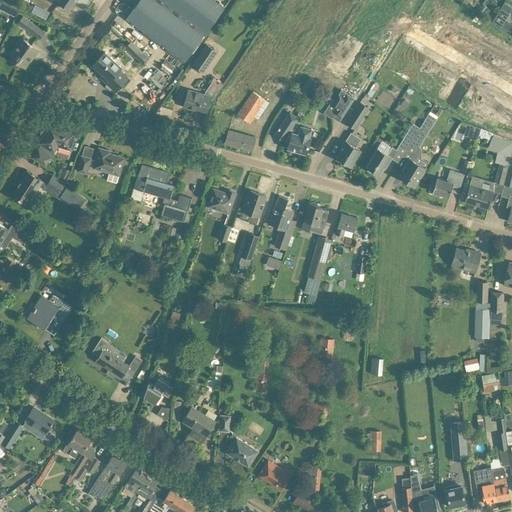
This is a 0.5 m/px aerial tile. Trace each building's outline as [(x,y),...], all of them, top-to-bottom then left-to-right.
[(59,0),(58,2),(60,4),(68,10),(75,0),(59,0)] [(185,61),(205,33),(158,0),(139,0),(126,18),(185,61)] [(225,6),(216,0),(158,0),(205,33),(225,6)] [(429,2),(417,22),(455,44),(467,24),(429,2)] [(7,5),(4,11),(15,16),(18,10),(7,5)] [(501,10),(493,23),(501,28),(506,21),(509,16),(501,10)] [(45,32),(37,26),(23,16),(18,22),(40,38),(45,32)] [(122,18),(115,26),(130,38),(137,31),(122,18)] [(472,21),(462,39),(468,43),(465,49),(474,54),(484,37),(477,33),(480,26),(472,21)] [(484,37),(474,54),(484,60),(487,54),(493,57),(504,40),(496,35),(492,42),(484,37)] [(38,50),(30,44),(23,39),(10,57),(24,67),(31,57),(32,58),(38,50)] [(504,40),(493,57),(500,61),(496,67),(505,73),(511,61),(511,53),(508,51),(511,44),(504,40)] [(386,61),(385,63),(394,68),(398,61),(406,66),(416,49),(406,43),(403,50),(396,46),(393,51),(386,61)] [(135,44),(129,51),(142,64),(148,57),(135,44)] [(202,73),(217,52),(206,44),(192,66),(202,73)] [(387,47),(380,57),(386,61),(393,51),(387,47)] [(115,91),(122,84),(128,78),(119,70),(121,67),(105,52),(93,65),(107,77),(104,80),(115,91)] [(415,58),(405,75),(413,80),(417,74),(425,78),(435,61),(425,56),(422,62),(415,58)] [(435,61),(425,78),(432,83),(429,89),(437,94),(447,77),(441,73),(444,67),(435,61)] [(309,76),(300,89),(308,95),(317,81),(309,76)] [(213,97),(222,84),(213,77),(212,81),(204,92),(189,87),(183,107),(192,109),(192,107),(207,111),(210,98),(212,99),(213,97)] [(374,82),(367,93),(372,96),(379,85),(374,82)] [(237,114),(249,123),(265,100),(252,91),(237,114)] [(335,101),(332,105),(337,108),(335,112),(342,116),(355,96),(348,92),(345,97),(340,93),(335,101)] [(479,95),(468,112),(477,117),(480,110),(488,115),(498,98),(489,92),(485,98),(479,95)] [(498,98),(488,115),(498,121),(494,128),(502,131),(511,113),(504,109),(508,103),(498,98)] [(405,99),(399,105),(404,110),(410,103),(405,99)] [(355,129),(369,108),(360,102),(347,123),(355,129)] [(301,127),(294,125),(299,118),(290,112),(280,127),(279,127),(278,129),(279,129),(275,135),(284,141),(284,140),(289,142),(288,148),(306,153),(310,138),(309,137),(311,129),(301,126),(301,127)] [(420,128),(409,145),(415,149),(416,150),(419,146),(433,123),(436,118),(428,113),(420,128)] [(511,113),(502,131),(510,135),(511,130),(511,113)] [(479,138),(483,127),(470,122),(466,133),(479,138)] [(409,145),(420,128),(412,123),(398,145),(406,150),(409,145)] [(56,146),(57,144),(70,148),(69,149),(70,150),(75,133),(50,126),(39,143),(43,145),(40,150),(39,149),(33,157),(45,165),(57,147),(56,146)] [(225,143),(252,150),(255,137),(228,130),(225,143)] [(351,166),(361,150),(355,147),(361,139),(351,132),(346,140),(339,150),(341,150),(336,157),(351,166)] [(511,140),(492,136),(487,149),(497,151),(495,162),(499,163),(494,181),(503,184),(507,169),(510,155),(511,150),(511,149),(511,140)] [(371,158),(365,166),(368,168),(367,170),(376,175),(377,173),(379,175),(384,168),(385,169),(397,150),(392,146),(391,147),(387,154),(377,148),(371,158)] [(117,183),(119,175),(124,158),(113,154),(112,156),(109,155),(110,151),(99,148),(95,161),(90,159),(91,158),(82,156),(77,170),(86,173),(89,164),(94,165),(93,167),(109,172),(106,180),(117,183)] [(511,149),(511,150),(510,155),(507,169),(503,184),(511,186),(511,149)] [(404,170),(400,177),(407,181),(407,183),(411,185),(413,185),(414,186),(420,177),(425,168),(426,167),(425,166),(410,157),(402,169),(404,170)] [(169,173),(141,164),(134,188),(164,197),(162,203),(164,204),(161,215),(184,221),(188,210),(192,197),(180,194),(178,201),(171,198),(175,184),(167,182),(169,173)] [(66,179),(69,171),(63,168),(60,176),(66,179)] [(21,181),(12,194),(25,203),(34,190),(36,191),(42,181),(26,170),(19,180),(21,181)] [(458,194),(464,174),(449,170),(446,181),(436,178),(435,182),(431,181),(429,188),(433,190),(432,191),(434,192),(433,193),(439,195),(440,193),(449,196),(450,192),(458,194)] [(47,184),(46,186),(58,194),(56,197),(58,198),(79,212),(87,199),(64,184),(52,176),(47,184)] [(469,186),(465,201),(489,208),(494,192),(480,188),(482,181),(472,178),(469,186)] [(214,189),(208,206),(222,210),(222,209),(229,211),(235,193),(228,190),(227,193),(214,189)] [(246,198),(242,210),(252,214),(249,222),(256,225),(259,216),(266,195),(250,190),(248,199),(246,198)] [(286,209),(285,206),(288,198),(279,195),(274,209),(275,209),(274,212),(273,212),(269,224),(270,224),(271,221),(278,224),(277,227),(280,228),(274,246),(286,250),(292,234),(285,232),(293,211),(286,209)] [(309,231),(311,224),(323,227),(328,209),(316,206),(317,203),(310,201),(302,229),(309,231)] [(353,231),(357,218),(342,213),(336,234),(343,236),(345,228),(353,231)] [(0,249),(2,251),(5,246),(12,236),(21,241),(27,232),(13,223),(9,230),(0,223),(0,249)] [(218,239),(225,241),(231,227),(223,224),(218,239)] [(184,231),(172,227),(170,235),(182,238),(184,231)] [(244,278),(251,259),(259,236),(249,233),(241,256),(239,264),(240,264),(236,275),(244,278)] [(32,234),(29,239),(34,243),(38,238),(32,234)] [(49,245),(42,241),(37,250),(44,254),(49,245)] [(307,276),(320,279),(328,251),(315,248),(307,276)] [(470,252),(456,248),(451,265),(475,272),(481,253),(470,250),(470,252)] [(267,266),(280,270),(283,259),(270,255),(267,266)] [(359,256),(357,272),(364,273),(365,273),(367,257),(359,256)] [(0,272),(6,277),(16,263),(8,258),(0,268),(0,272)] [(325,282),(324,289),(332,290),(334,283),(325,282)] [(477,301),(486,301),(487,282),(477,282),(477,301)] [(166,290),(164,296),(169,298),(172,293),(166,290)] [(491,319),(501,319),(503,293),(491,292),(491,310),(491,319)] [(67,315),(72,307),(53,294),(50,299),(43,295),(36,307),(33,311),(34,311),(31,317),(37,321),(36,323),(45,328),(50,320),(57,309),(67,315)] [(437,304),(451,306),(452,300),(438,298),(437,304)] [(476,309),(475,337),(489,337),(489,309),(476,309)] [(173,310),(169,320),(177,323),(181,313),(173,310)] [(127,354),(101,337),(92,351),(98,355),(95,361),(122,378),(126,372),(132,376),(142,360),(136,355),(130,365),(123,361),(127,354)] [(332,358),(334,339),(320,338),(318,356),(332,358)] [(372,358),(370,373),(381,374),(383,359),(372,358)] [(477,358),(464,361),(466,371),(479,368),(477,358)] [(257,360),(255,388),(267,389),(269,361),(257,360)] [(505,376),(499,377),(501,385),(511,383),(511,369),(504,371),(505,376)] [(497,373),(482,376),(484,392),(494,390),(493,384),(499,384),(497,373)] [(154,386),(148,382),(144,397),(155,404),(161,393),(162,391),(168,395),(173,387),(158,378),(154,386)] [(178,419),(181,401),(175,400),(172,418),(178,419)] [(328,404),(315,402),(314,414),(327,415),(328,404)] [(26,420),(22,426),(23,426),(23,427),(28,430),(32,424),(45,432),(54,420),(46,415),(47,415),(46,414),(45,415),(34,408),(34,407),(34,406),(25,419),(26,420)] [(167,420),(170,407),(162,406),(157,414),(167,420)] [(191,406),(183,420),(194,426),(189,433),(202,441),(215,420),(198,410),(191,406)] [(486,431),(484,416),(484,414),(477,415),(479,431),(486,431)] [(221,415),(220,430),(229,431),(230,416),(221,415)] [(499,449),(507,448),(507,446),(508,446),(504,418),(498,419),(500,432),(496,432),(499,449)] [(1,419),(0,420),(0,431),(2,433),(8,423),(1,419)] [(465,419),(451,420),(454,459),(468,458),(465,419)] [(16,421),(2,443),(9,448),(23,427),(23,426),(22,426),(16,421)] [(75,457),(80,450),(83,452),(91,439),(77,430),(70,440),(69,439),(62,450),(75,457)] [(381,431),(369,431),(369,450),(380,450),(381,431)] [(258,451),(236,437),(226,452),(248,466),(258,451)] [(39,486),(59,452),(55,450),(38,478),(35,483),(39,486)] [(88,457),(82,453),(70,472),(76,476),(88,457)] [(105,496),(113,483),(119,473),(120,474),(127,462),(114,453),(90,491),(100,498),(102,494),(105,496)] [(86,469),(92,473),(100,461),(94,457),(86,469)] [(283,466),(282,468),(268,460),(258,475),(282,489),(289,477),(292,472),(283,466)] [(360,462),(359,470),(372,471),(373,464),(360,462)] [(319,489),(321,466),(309,464),(307,488),(319,489)] [(508,488),(504,467),(502,466),(491,468),(495,485),(494,486),(497,500),(510,498),(508,488)] [(138,485),(145,474),(136,468),(126,484),(122,491),(131,497),(134,493),(135,490),(138,485)] [(484,503),(497,500),(494,486),(495,485),(491,468),(486,469),(487,479),(479,480),(482,493),(480,495),(480,498),(483,497),(484,503)] [(423,496),(419,482),(417,473),(411,475),(411,474),(410,475),(411,487),(412,495),(412,502),(419,501),(421,511),(438,511),(438,510),(440,509),(440,507),(436,495),(436,492),(423,496)] [(138,485),(135,491),(146,498),(136,511),(145,511),(153,501),(147,497),(150,493),(157,481),(145,474),(138,485)] [(456,486),(456,484),(443,487),(447,505),(449,504),(450,506),(451,506),(452,508),(461,506),(460,504),(465,503),(461,485),(456,486)] [(411,487),(402,488),(402,496),(403,511),(410,511),(413,511),(412,502),(412,495),(411,487)] [(172,511),(182,497),(170,489),(162,500),(163,501),(158,508),(160,509),(159,511),(161,511),(172,511)] [(300,490),(293,502),(309,511),(314,511),(321,503),(300,490)] [(39,492),(33,496),(38,502),(43,498),(39,492)] [(131,497),(122,511),(127,511),(138,495),(134,493),(131,497)] [(191,511),(194,505),(182,497),(172,511),(191,511)] [(382,506),(377,508),(378,511),(397,511),(393,500),(381,504),(382,506)]
